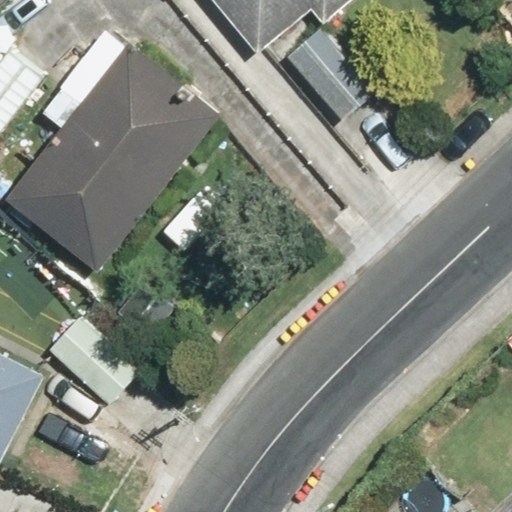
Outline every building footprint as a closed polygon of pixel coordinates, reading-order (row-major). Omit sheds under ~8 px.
[(229,0),(274,55),(325,13),(335,25),(366,0),(229,0)] [(236,112),(141,41),(118,24),(53,110),(77,127),(22,201),(116,272),(236,112)] [(330,27),(300,54),(358,119),(388,93),(330,27)] [(0,69),(14,55),(0,41),(0,69)] [(56,79),(19,50),(0,75),(0,131),(10,139),(56,79)] [(94,307),(59,346),(130,410),(165,371),(94,307)] [(0,458),(9,463),(55,372),(0,344),(0,458)]
